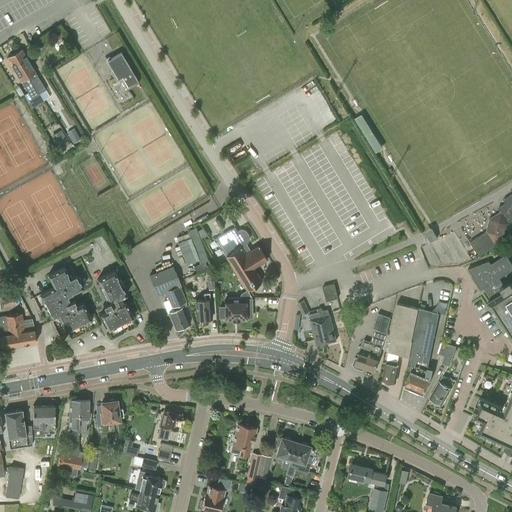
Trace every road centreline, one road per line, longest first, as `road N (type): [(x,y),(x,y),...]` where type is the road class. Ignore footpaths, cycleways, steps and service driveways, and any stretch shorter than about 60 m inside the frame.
road 1 (unclassified): [(280,358),(287,270),(118,0)]
road 2 (primary): [(280,358),(511,485)]
road 3 (residential): [(480,511),(465,485),(339,429)]
road 4 (residential): [(339,429),(205,399)]
road 5 (primary): [(154,361),(218,352),(280,358)]
